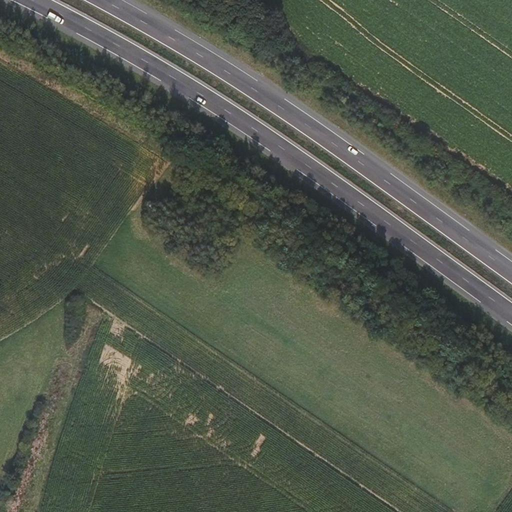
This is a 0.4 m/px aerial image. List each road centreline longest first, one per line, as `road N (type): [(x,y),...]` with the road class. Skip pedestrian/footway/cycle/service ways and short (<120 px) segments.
road 1 (trunk): [(36,0),(208,101),(511,314)]
road 2 (trunk): [(511,277),(221,65),(101,0)]
